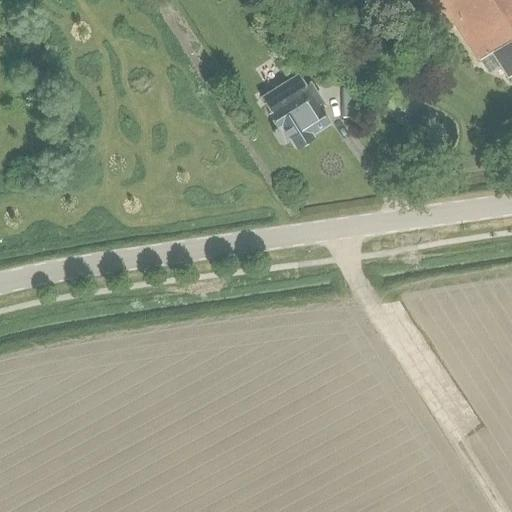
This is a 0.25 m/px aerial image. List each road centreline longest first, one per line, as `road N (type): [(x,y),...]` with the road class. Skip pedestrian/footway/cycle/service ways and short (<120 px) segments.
road 1 (secondary): [(0,286),(340,230)]
road 2 (secondary): [(511,205),(340,230)]
